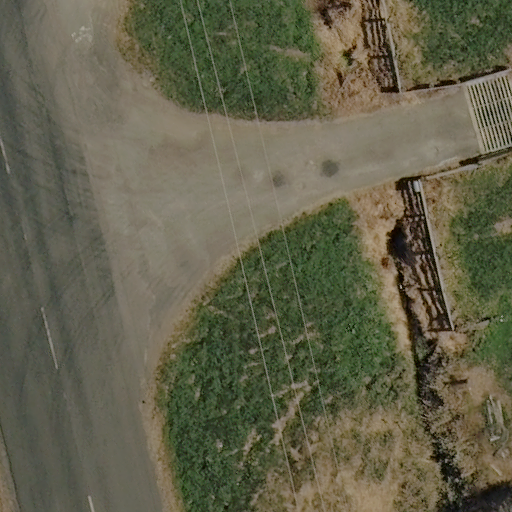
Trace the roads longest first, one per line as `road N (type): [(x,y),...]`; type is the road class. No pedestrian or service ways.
road 1 (track): [(48,307),(511,185)]
road 2 (unclassified): [(0,110),(97,511)]
